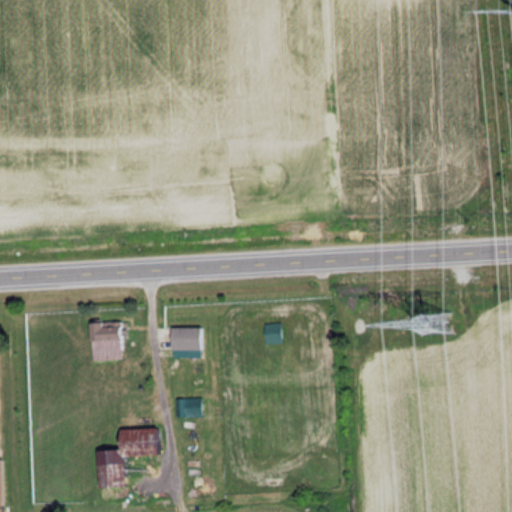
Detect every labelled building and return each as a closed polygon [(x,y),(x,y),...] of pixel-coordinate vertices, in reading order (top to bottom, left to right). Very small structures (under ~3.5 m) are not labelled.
[(91,350),(125,350),(125,320),(91,320),(91,350)] [(282,321),(265,321),(265,342),(282,342),(282,321)] [(204,326),(170,326),(170,347),(204,347),(204,326)] [(204,396),(179,396),(179,415),(204,415),(204,396)] [(117,428),(117,448),(100,448),(101,487),(124,486),(123,455),(160,454),(159,427),(117,428)] [(0,458),(0,504),(12,504),(12,458),(0,458)]
